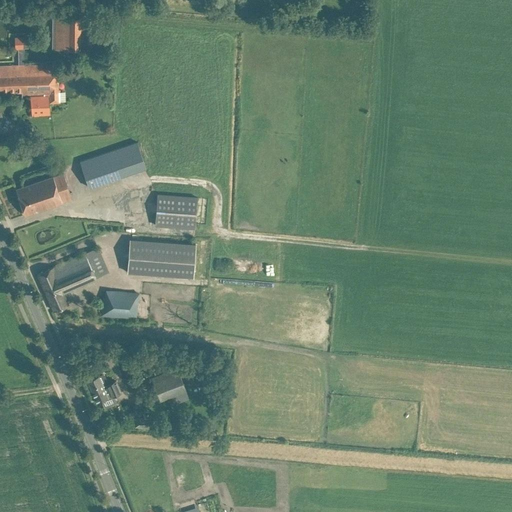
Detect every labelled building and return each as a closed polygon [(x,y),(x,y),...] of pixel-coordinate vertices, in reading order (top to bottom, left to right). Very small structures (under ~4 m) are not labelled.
[(55,49),(78,49),(79,17),(55,17),(55,49)] [(79,17),(78,49),(104,50),(104,18),(79,17)] [(23,38),(15,38),(16,48),(24,48),(23,38)] [(26,73),(21,77),(22,91),(22,94),(49,92),(49,95),(39,96),(30,96),(32,115),(42,114),(50,114),(50,103),(60,102),(60,89),(59,89),(58,64),(25,65),(26,73)] [(7,65),(0,65),(0,91),(22,91),(21,77),(26,73),(25,65),(7,65)] [(46,142),(38,142),(39,152),(47,151),(46,142)] [(80,160),(89,187),(108,180),(99,154),(80,160)] [(61,173),(27,185),(36,211),(70,199),(61,173)] [(36,211),(27,185),(16,189),(25,214),(36,211)] [(155,225),(195,228),(197,196),(157,193),(155,225)] [(127,271),(193,276),(196,243),(130,238),(127,271)] [(98,247),(37,273),(53,310),(69,303),(64,291),(109,272),(98,247)] [(101,314),(137,317),(138,291),(106,289),(105,295),(103,295),(101,314)] [(186,390),(177,366),(151,376),(160,400),(186,390)] [(98,375),(87,380),(97,402),(108,398),(108,397),(112,395),(120,392),(115,380),(108,383),(104,374),(102,374),(98,375)] [(135,426),(145,427),(153,427),(154,418),(136,417),(135,426)]
